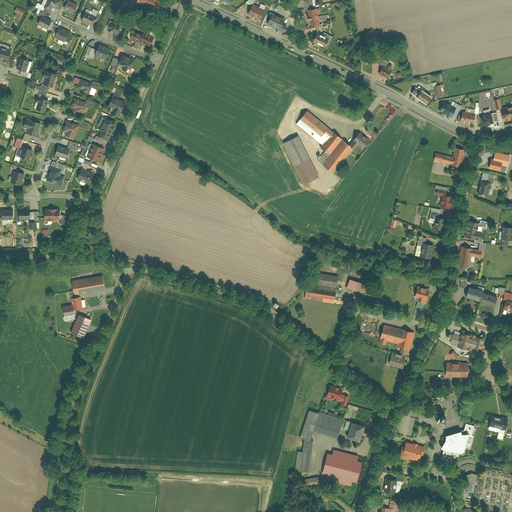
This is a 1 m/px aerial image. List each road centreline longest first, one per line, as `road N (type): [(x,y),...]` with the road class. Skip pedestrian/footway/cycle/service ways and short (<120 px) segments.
road 1 (residential): [(390,410),(258,307),(130,265)]
road 2 (residential): [(54,511),(76,398),(130,265)]
road 3 (tertiary): [(294,49),(474,134)]
road 4 (residential): [(474,134),(447,261),(449,291)]
road 5 (residential): [(158,61),(97,196)]
road 6 (residential): [(69,70),(33,195)]
